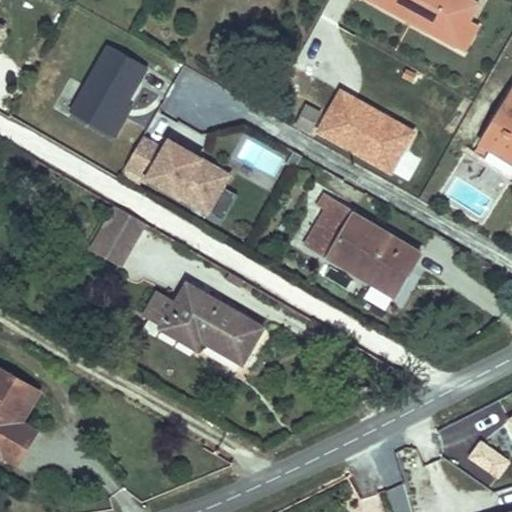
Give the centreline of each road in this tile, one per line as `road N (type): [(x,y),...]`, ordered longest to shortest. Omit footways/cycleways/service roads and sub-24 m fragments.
road 1 (unknown): [(178,77),(511,257)]
road 2 (tertiary): [(198,511),(511,357)]
